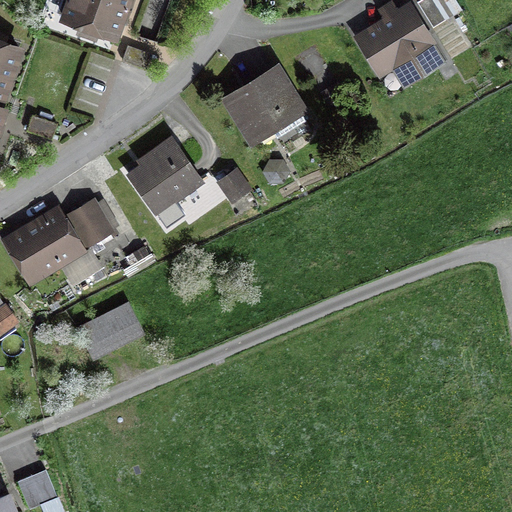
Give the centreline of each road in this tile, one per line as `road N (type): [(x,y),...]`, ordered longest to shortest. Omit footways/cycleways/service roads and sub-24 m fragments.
road 1 (track): [(54,422),(475,258),(511,252)]
road 2 (residential): [(0,215),(164,103),(221,34),(234,0)]
